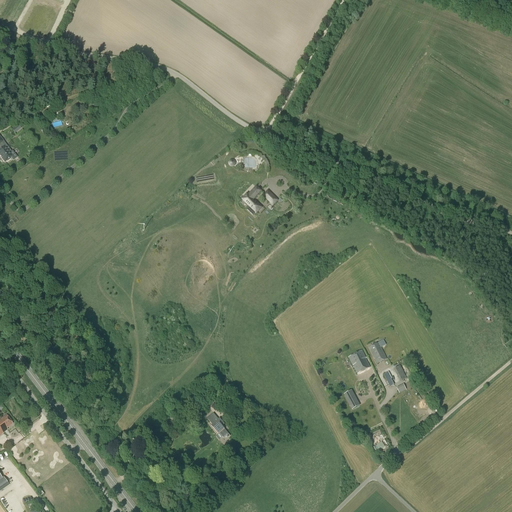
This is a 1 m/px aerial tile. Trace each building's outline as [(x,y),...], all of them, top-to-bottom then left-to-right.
[(15,133),(21,128),(18,125),(12,130),(15,133)] [(0,156),(5,162),(12,157),(9,153),(11,152),(6,145),(0,149),(0,156)] [(252,200),(261,191),(256,187),(248,195),(247,194),(242,199),(250,207),(249,207),(255,213),(261,207),(256,202),(255,203),(252,200)] [(273,205),(277,201),(268,192),(264,196),(273,205)] [(377,364),(387,359),(378,343),(369,348),(377,364)] [(356,374),(369,367),(365,358),(365,357),(362,350),(348,357),(356,374)] [(400,382),(406,379),(400,366),(394,369),(400,382)] [(402,384),(395,387),(398,393),(405,390),(402,384)] [(219,402),(224,397),(217,389),(212,394),(219,402)] [(356,398),(352,390),(344,395),(348,402),(356,398)] [(0,419),(0,434),(7,429),(6,428),(12,424),(6,416),(1,420),(0,419)] [(219,418),(218,419),(212,424),(211,425),(218,434),(216,437),(219,441),(223,437),(225,440),(230,436),(222,426),(224,424),(219,418)] [(2,478),(0,475),(0,491),(9,486),(3,477),(2,478)]
